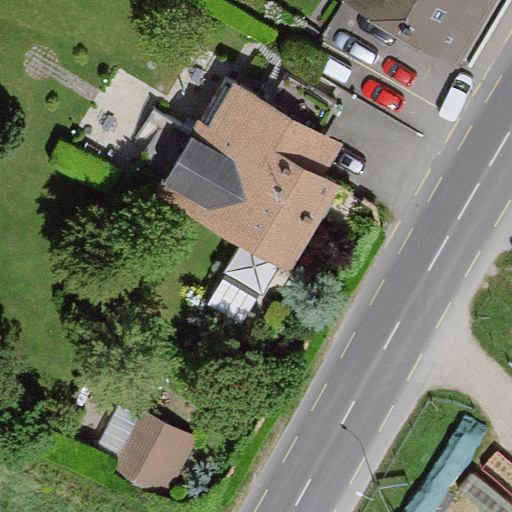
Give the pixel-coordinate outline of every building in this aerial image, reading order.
[(473,0),(363,0),(445,48),(473,0)] [(288,71),(270,100),(322,130),(339,101),(288,71)] [(168,116),(140,164),(249,229),(288,253),(332,177),(304,160),(322,130),(270,100),(229,75),(196,132),(168,116)] [(265,289),(288,253),(249,229),(227,268),(265,289)] [(172,444),(145,430),(126,467),(153,481),(172,444)]
